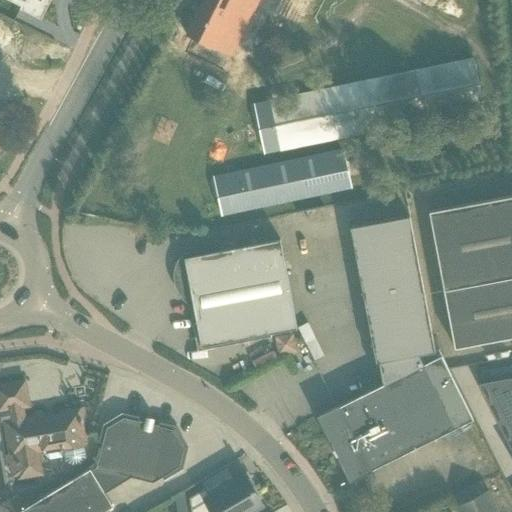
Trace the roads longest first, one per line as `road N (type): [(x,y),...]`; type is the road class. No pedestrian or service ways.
road 1 (secondary): [(316,511),(287,471),(214,403),(32,302)]
road 2 (secondary): [(4,229),(131,0)]
road 3 (unknown): [(130,356),(154,319),(161,289),(154,273),(111,247)]
